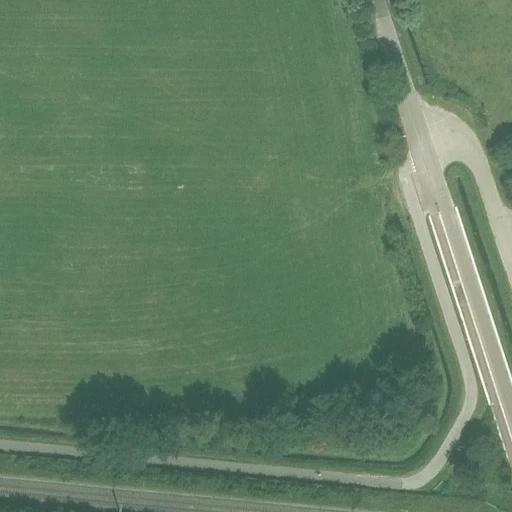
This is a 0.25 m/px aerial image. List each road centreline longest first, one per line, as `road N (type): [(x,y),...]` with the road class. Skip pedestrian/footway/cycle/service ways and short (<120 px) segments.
road 1 (unclassified): [(0,446),(405,485),(423,480),(472,392),(405,181),(410,164),(429,156)]
road 2 (unclassified): [(511,411),(429,156)]
road 3 (unclassified): [(429,156),(376,0)]
road 4 (unclassified): [(429,156),(456,143),(470,152),(511,262)]
